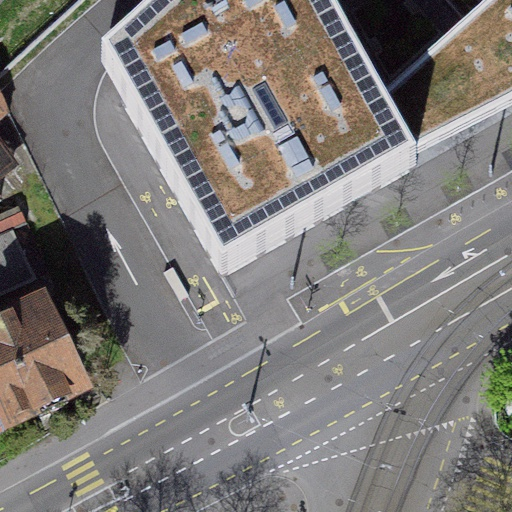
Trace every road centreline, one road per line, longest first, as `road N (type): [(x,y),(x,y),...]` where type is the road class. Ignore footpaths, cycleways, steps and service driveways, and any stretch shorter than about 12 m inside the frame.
road 1 (primary): [(70,511),(345,364)]
road 2 (unclassified): [(345,364),(381,446),(511,501)]
road 3 (primary): [(345,364),(511,269)]
